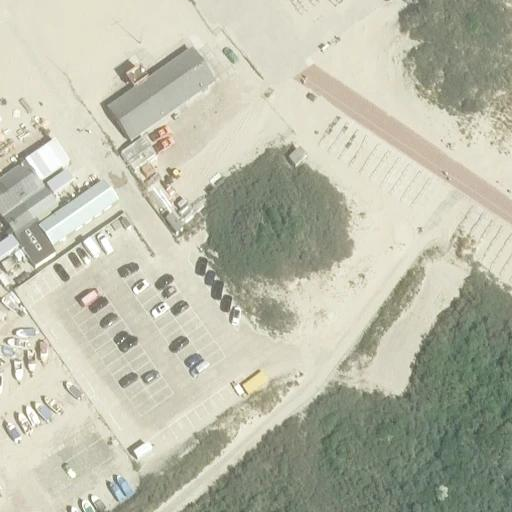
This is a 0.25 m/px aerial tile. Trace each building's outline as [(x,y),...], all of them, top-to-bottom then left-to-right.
[(129,144),(213,86),(190,53),(146,85),(143,81),(133,88),(135,92),(107,112),(129,144)] [(215,152),(232,175),(252,159),(235,137),(215,152)] [(156,160),(142,140),(119,157),(133,176),(156,160)] [(42,192),(65,176),(47,150),(0,182),(0,219),(15,241),(35,226),(23,210),(20,208),(21,207),(42,192)] [(49,246),(114,200),(101,183),(37,229),(49,246)] [(42,192),(21,207),(23,210),(35,226),(56,211),(42,192)] [(15,241),(13,242),(33,270),(55,255),(49,246),(37,229),(35,226),(15,241)]
